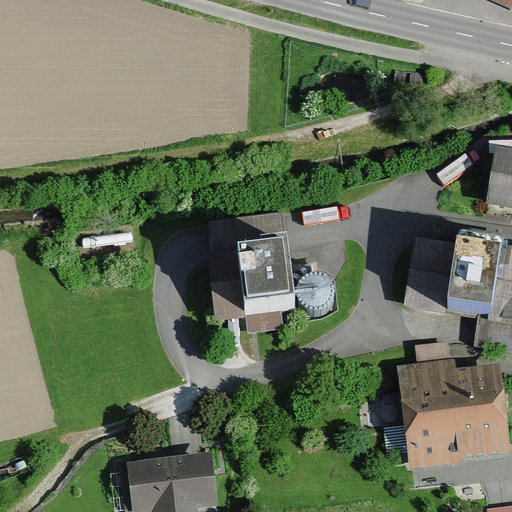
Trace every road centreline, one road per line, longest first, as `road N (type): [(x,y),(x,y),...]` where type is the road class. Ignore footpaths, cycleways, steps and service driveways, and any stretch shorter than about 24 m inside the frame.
road 1 (track): [(482,69),(473,83),(419,102),(264,141)]
road 2 (primary): [(511,46),(310,0)]
